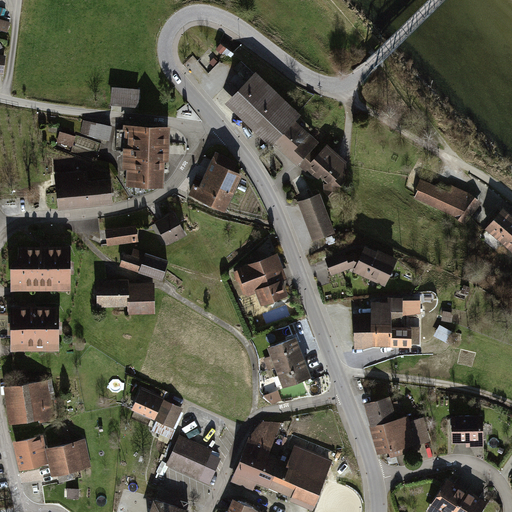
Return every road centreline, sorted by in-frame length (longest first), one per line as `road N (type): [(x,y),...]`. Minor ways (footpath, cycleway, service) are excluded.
road 1 (tertiary): [(342,85),(305,75),(231,22),(202,13),(178,20),(167,60),(220,124)]
road 2 (tertiary): [(220,124),(276,209),(348,394)]
road 3 (residential): [(0,226),(152,200),(220,124)]
road 4 (residential): [(0,101),(56,113),(220,124)]
road 5 (residential): [(511,198),(345,96),(342,85)]
road 6 (residential): [(348,394),(254,418),(208,511)]
road 7 (track): [(511,405),(401,375),(339,372)]
road 8 (residential): [(376,479),(475,464),(499,482),(509,511)]
road 9 (tertiary): [(438,0),(342,85)]
